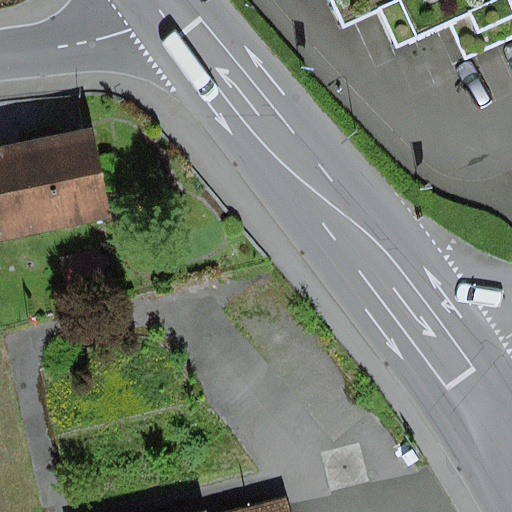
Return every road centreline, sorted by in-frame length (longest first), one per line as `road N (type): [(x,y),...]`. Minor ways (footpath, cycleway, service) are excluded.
road 1 (primary): [(483,409),(166,19)]
road 2 (residential): [(166,19),(90,43),(0,54)]
